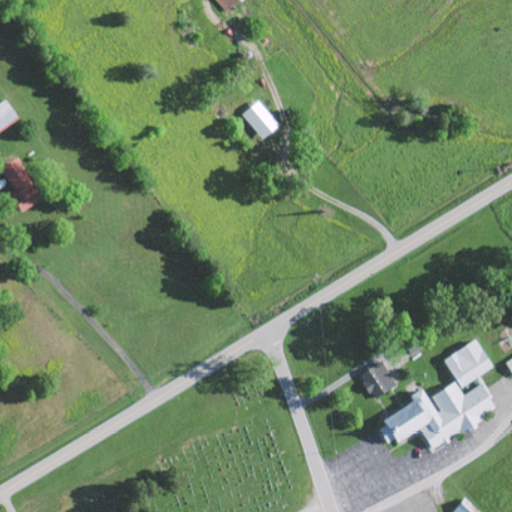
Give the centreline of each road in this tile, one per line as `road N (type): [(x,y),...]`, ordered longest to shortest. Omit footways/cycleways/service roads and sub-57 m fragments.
road 1 (secondary): [(0,494),(511,182)]
road 2 (tertiary): [(332,511),(269,329)]
